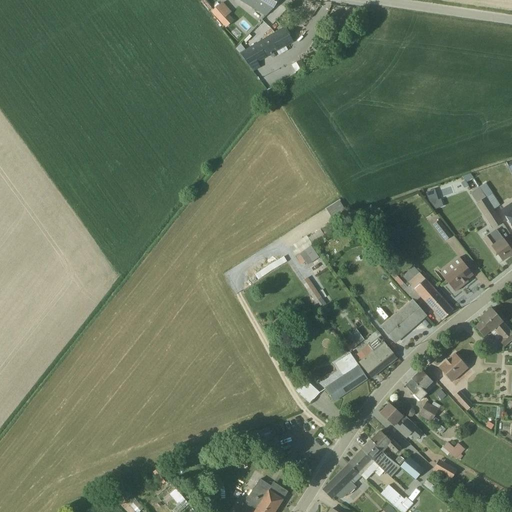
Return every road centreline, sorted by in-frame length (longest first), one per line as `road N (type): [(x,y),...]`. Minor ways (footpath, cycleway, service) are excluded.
road 1 (unclassified): [(297,511),(393,377),(511,277)]
road 2 (unclassified): [(366,0),(511,21)]
